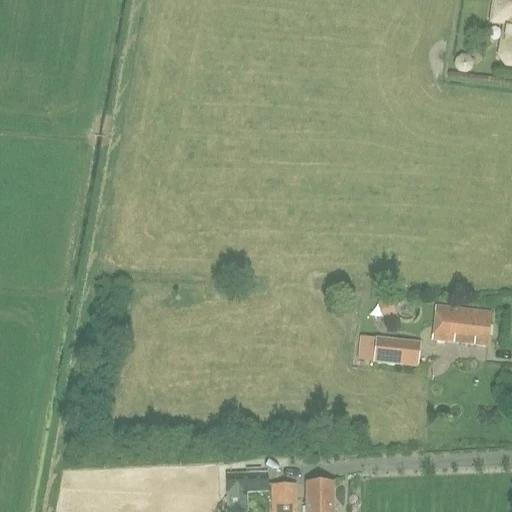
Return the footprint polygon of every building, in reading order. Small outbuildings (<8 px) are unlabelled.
[(511,0),(495,0),(492,23),(506,25),(501,58),(507,66),(511,66),(511,0)] [(487,347),(491,314),(435,308),(432,341),(487,347)] [(420,345),(404,343),(375,340),(372,364),(417,369),(420,345)] [(247,511),(247,494),(267,493),(267,475),(230,476),(231,511),(247,511)] [(332,511),(332,485),(305,485),(305,511),(332,511)] [(270,507),(296,507),(296,486),(271,487),(270,507)]
